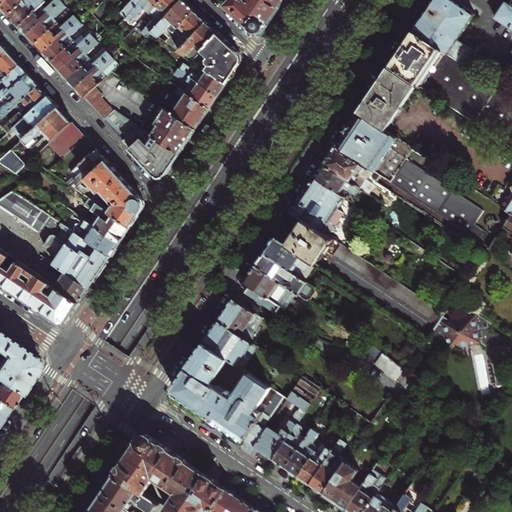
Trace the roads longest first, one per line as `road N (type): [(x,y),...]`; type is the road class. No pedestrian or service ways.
road 1 (primary): [(342,0),(0,510)]
road 2 (tertiary): [(144,403),(418,0)]
road 3 (primary): [(15,511),(275,127)]
road 4 (primary): [(342,0),(289,59),(85,361)]
road 5 (primary): [(118,383),(246,191),(275,127)]
road 6 (residential): [(165,203),(0,25)]
road 7 (residential): [(144,403),(306,511)]
road 8 (tertiary): [(165,203),(66,348)]
road 9 (tertiary): [(263,58),(165,203)]
road 10 (primary): [(30,511),(118,383)]
road 11 (primary): [(85,361),(0,490)]
road 12 (primary): [(275,127),(359,0)]
road 13 (tertiary): [(70,511),(144,403)]
road 14 (tertiary): [(66,348),(0,451)]
